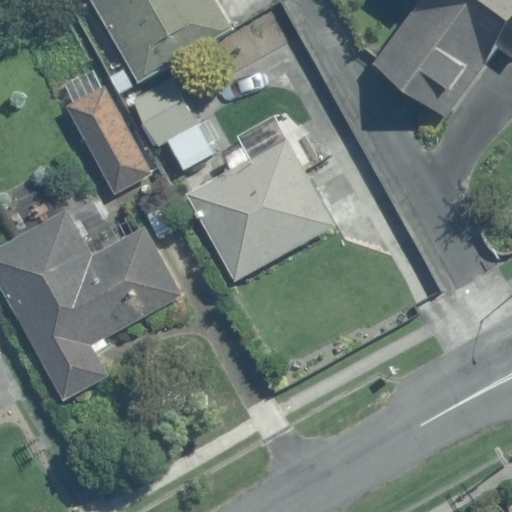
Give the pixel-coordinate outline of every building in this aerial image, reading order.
[(93,0),(141,83),(236,28),(218,0),(93,0)] [(511,0),(423,0),(376,62),(449,118),(500,47),(511,54),(511,0)] [(135,85),(126,69),(113,76),(122,92),(135,85)] [(224,152),(176,77),(136,103),(164,146),(170,141),(191,173),(224,152)] [(70,103),(73,108),(119,194),(159,172),(110,81),(70,103)] [(192,194),(194,197),(240,279),(342,221),(295,139),(261,158),(253,144),(230,157),(237,169),(192,194)] [(76,210),(0,249),(0,273),(65,395),(112,370),(98,344),(187,296),(150,227),(100,254),(76,210)]
